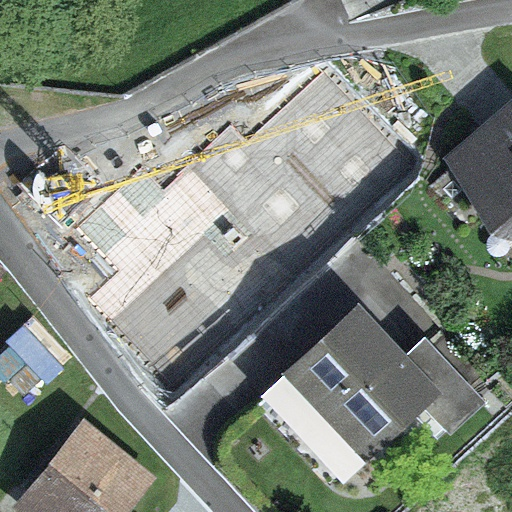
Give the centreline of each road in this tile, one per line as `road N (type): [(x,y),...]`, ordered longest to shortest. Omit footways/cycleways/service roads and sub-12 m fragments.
road 1 (residential): [(481,0),(240,50),(0,142)]
road 2 (residential): [(0,203),(266,511)]
